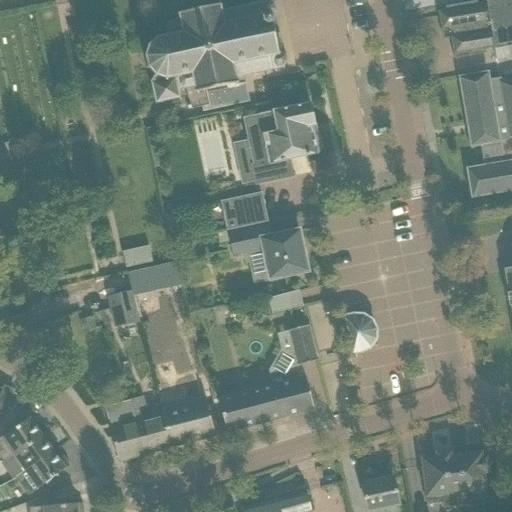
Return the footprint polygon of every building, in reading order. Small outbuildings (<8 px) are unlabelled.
[(438,12),(441,31),(449,29),(454,59),(486,54),(485,50),(495,48),(495,50),(511,47),(511,0),(490,0),(472,3),(465,4),(445,7),(446,11),(438,12)] [(152,82),(156,104),(185,98),(188,110),(209,105),(206,91),(208,90),(208,92),(226,88),(226,87),(236,84),(236,86),(238,86),(236,77),(253,74),(254,77),(276,72),(275,70),(282,68),(283,69),(284,68),(287,64),(287,63),(286,57),(285,56),(280,53),(279,50),(281,47),(276,21),(273,20),(272,17),(273,17),(272,16),(274,12),(276,12),(276,11),(275,10),(274,6),(275,5),(274,4),(273,5),(269,2),(269,1),(268,1),(268,2),(261,4),(260,1),(238,6),(239,8),(221,12),(220,6),(219,6),(219,3),(179,12),(179,15),(180,21),(170,23),(169,22),(168,23),(165,27),(165,29),(167,37),(158,39),(157,37),(156,37),(148,45),(147,46),(144,56),(144,58),(146,68),(147,70),(150,69),(156,75),(152,82)] [(511,81),(502,84),(501,78),(489,80),(488,73),(459,78),(471,147),(480,146),(483,167),(467,170),(472,198),(511,190),(511,81)] [(252,166),(256,185),(292,177),(288,160),(317,154),(317,153),(321,149),(319,138),(313,136),(311,127),(315,126),(310,104),(243,118),(248,139),(246,139),(248,150),(250,150),(254,166),(252,166)] [(262,194),(220,203),(226,232),(268,223),(262,194)] [(252,226),(229,231),(217,234),(219,243),(231,241),(234,255),(261,250),(268,280),(307,272),(299,231),(270,237),(267,223),(252,226)] [(122,253),(126,268),(152,262),(149,247),(122,253)] [(128,274),(133,297),(180,286),(174,264),(128,274)] [(511,268),(503,270),(511,319),(511,268)] [(265,315),(300,306),(296,290),(261,299),(265,315)] [(106,299),(113,328),(138,322),(132,293),(106,299)] [(364,308),(344,310),(353,351),(361,348),(371,343),(377,336),(378,323),(374,316),(364,308)] [(96,330),(92,317),(79,320),(83,333),(96,330)] [(289,331),(298,366),(317,361),(308,326),(289,331)] [(218,399),(227,433),(314,411),(305,377),(218,399)] [(131,401),(136,421),(144,455),(172,448),(163,415),(149,418),(144,397),(131,401)] [(28,418),(36,404),(26,398),(18,412),(28,418)] [(162,411),(163,415),(172,448),(215,436),(206,399),(162,411)] [(110,429),(110,430),(118,462),(144,455),(136,421),(135,422),(130,401),(104,407),(110,429)] [(0,437),(1,438),(0,438),(0,457),(3,462),(9,459),(41,436),(41,435),(36,428),(40,425),(33,416),(21,424),(18,420),(0,433),(0,437)] [(9,459),(3,462),(15,479),(21,475),(24,472),(52,452),(48,445),(52,442),(45,432),(41,435),(41,436),(9,459)] [(436,458),(422,460),(426,497),(441,495),(442,508),(470,505),(469,492),(485,490),(483,474),(488,473),(487,458),(481,458),(481,453),(452,457),(451,451),(436,453),(436,458)] [(21,475),(15,479),(27,496),(45,484),(48,488),(60,479),(57,475),(69,467),(63,457),(58,460),(52,452),(24,472),(21,475)] [(368,511),(400,511),(393,478),(362,485),(367,511),(368,511)] [(310,511),(305,493),(277,500),(277,501),(242,510),(243,511),(310,511)] [(33,511),(82,511),(82,504),(67,505),(67,500),(52,502),(52,506),(33,508),(33,511)]
